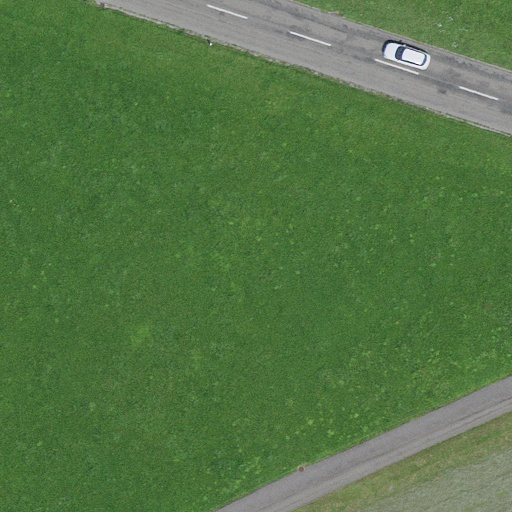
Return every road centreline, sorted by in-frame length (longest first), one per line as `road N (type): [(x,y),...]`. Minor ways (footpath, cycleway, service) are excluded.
road 1 (tertiary): [(511,104),(190,0)]
road 2 (unclassified): [(279,511),(511,405)]
